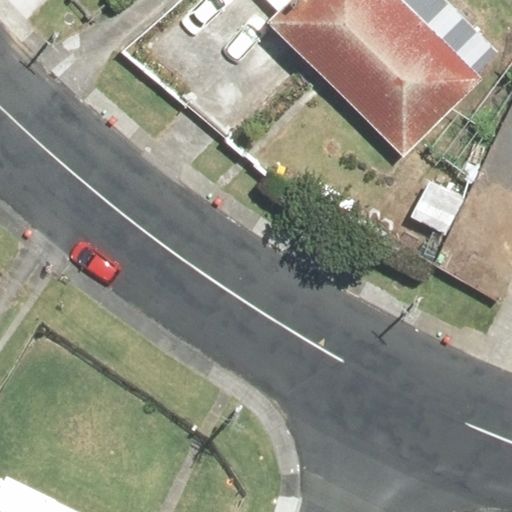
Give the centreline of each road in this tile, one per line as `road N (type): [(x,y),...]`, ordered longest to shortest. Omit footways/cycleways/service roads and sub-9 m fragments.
road 1 (residential): [(0,104),(164,252),(414,401)]
road 2 (residential): [(362,511),(414,401)]
